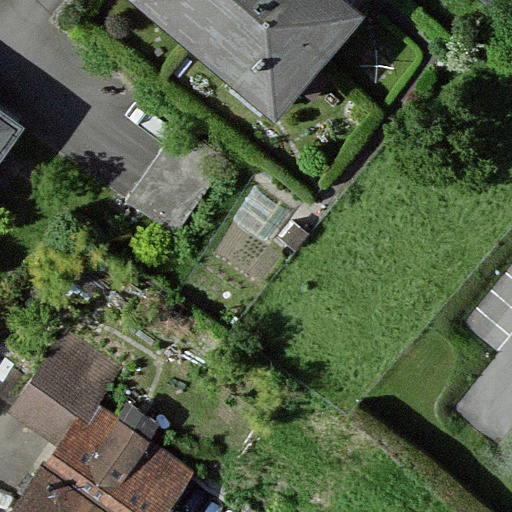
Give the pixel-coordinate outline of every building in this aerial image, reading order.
[(365,15),(346,0),(129,0),(275,122),(365,15)] [(0,144),(22,115),(0,99),(0,144)] [(179,123),(129,196),(182,233),(233,160),(179,123)] [(294,217),(279,235),(295,247),(310,229),(294,217)] [(0,511),(155,511),(185,472),(88,398),(0,511)]
